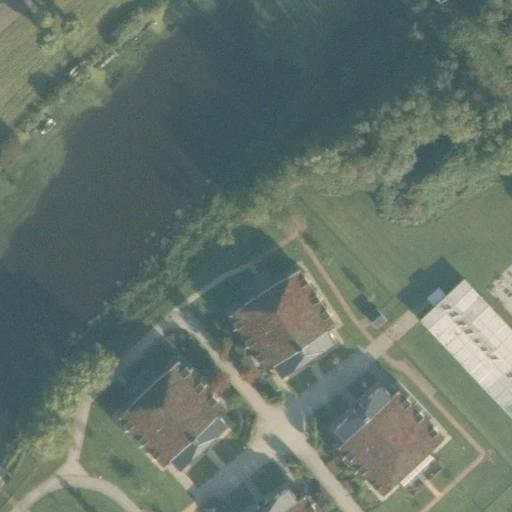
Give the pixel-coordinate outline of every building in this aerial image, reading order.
[(300,268),(229,314),(266,370),(273,365),(281,377),(301,364),(302,365),(316,355),(316,354),(336,341),(329,331),(336,324),(300,268)] [(511,329),(464,279),(420,320),(511,417),(511,329)] [(366,316),(376,329),(387,320),(376,308),(366,316)] [(179,359),(118,417),(164,465),(170,459),(180,470),(198,453),(198,454),(211,442),(211,441),(228,425),(221,416),(225,408),(179,359)] [(351,413),(334,429),(344,440),(337,446),(383,495),(444,438),(399,389),(392,395),(382,385),(364,401),(364,400),(351,412),(351,413)] [(317,511),(305,494),(297,499),(289,487),(270,500),(269,499),(254,508),(255,509),(250,511),(317,511)]
